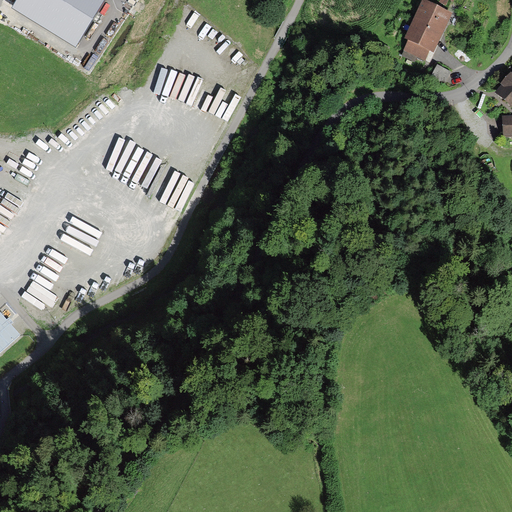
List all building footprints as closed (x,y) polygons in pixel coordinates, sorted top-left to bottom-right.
[(18,0),(16,4),(78,44),(105,2),(102,0),(18,0)] [(445,18),(420,5),(396,52),(421,64),(445,18)] [(446,73),(434,68),(429,80),(440,86),(446,73)] [(511,75),(494,97),(511,112),(511,75)] [(511,118),(502,119),(502,137),(511,136),(511,118)] [(0,352),(21,333),(0,311),(0,352)]
